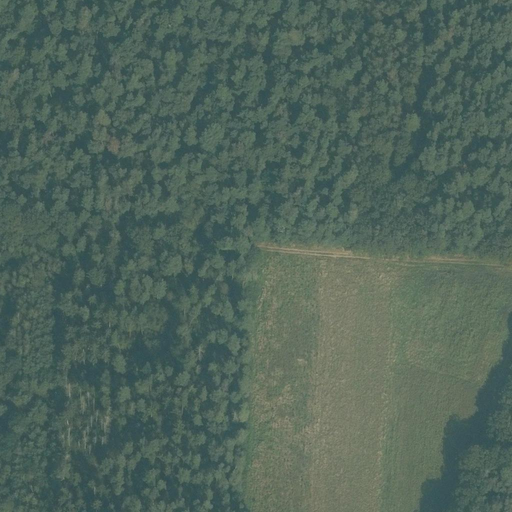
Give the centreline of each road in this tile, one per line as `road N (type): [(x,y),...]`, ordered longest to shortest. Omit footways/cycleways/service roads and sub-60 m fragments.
road 1 (track): [(511,266),(0,235)]
road 2 (track): [(30,234),(39,0)]
road 3 (track): [(456,511),(511,392)]
